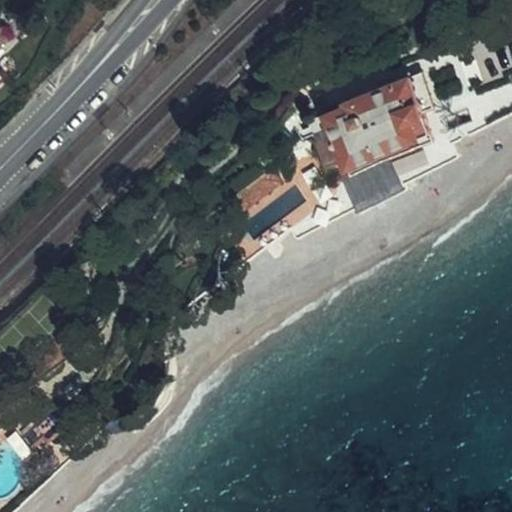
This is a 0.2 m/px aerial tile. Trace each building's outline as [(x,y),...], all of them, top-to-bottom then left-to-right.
[(0,50),(14,37),(0,24),(0,50)] [(421,70),(410,75),(427,109),(437,104),(421,70)] [(357,180),(342,187),(304,206),(285,216),(293,229),(459,142),(511,116),(511,80),(440,110),(437,104),(427,109),(410,75),(348,102),(350,108),(328,118),(357,180)] [(465,154),(459,142),(293,229),(300,238),(359,208),(363,212),(415,186),(413,182),(465,154)] [(236,204),(239,207),(243,214),(283,184),(276,174),(236,204)] [(71,461),(90,442),(54,404),(35,421),(71,461)]
